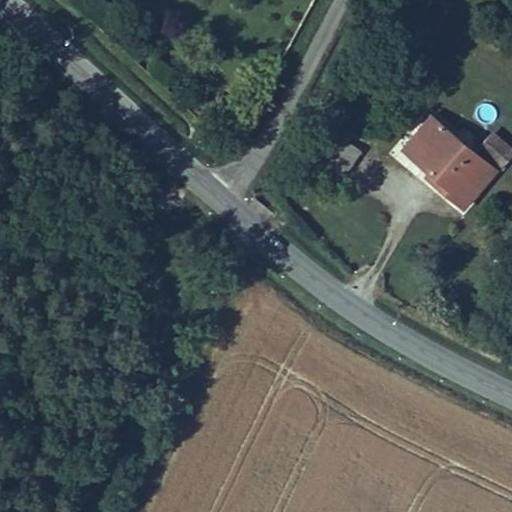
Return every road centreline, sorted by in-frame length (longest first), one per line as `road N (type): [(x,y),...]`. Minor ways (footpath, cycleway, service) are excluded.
road 1 (tertiary): [(220,198),(318,285),(397,338),(511,395)]
road 2 (tertiary): [(2,0),(220,198)]
road 3 (residential): [(220,198),(261,145),(342,0)]
